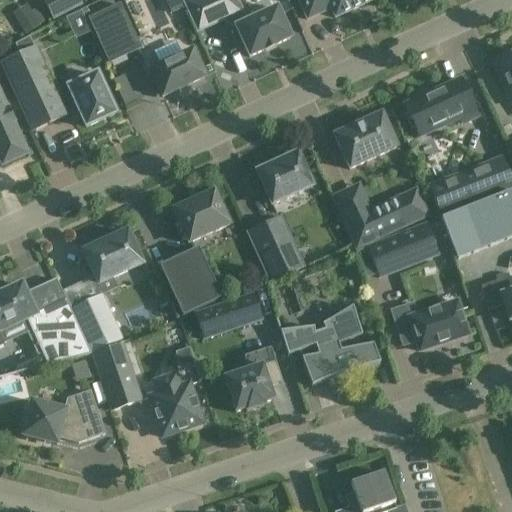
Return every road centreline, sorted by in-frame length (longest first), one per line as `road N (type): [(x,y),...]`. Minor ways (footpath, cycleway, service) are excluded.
road 1 (residential): [(0,234),(507,0)]
road 2 (residential): [(0,494),(72,511),(116,511),(511,379)]
